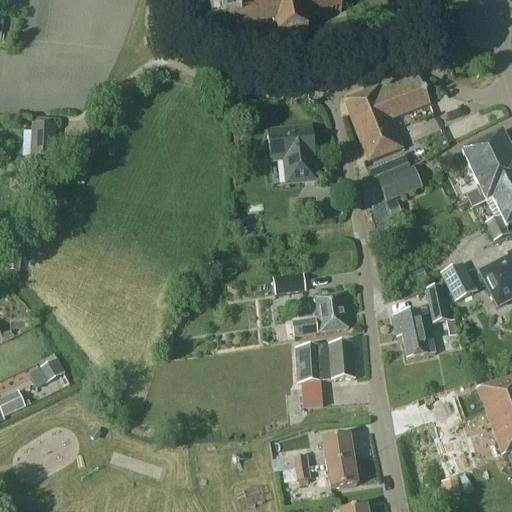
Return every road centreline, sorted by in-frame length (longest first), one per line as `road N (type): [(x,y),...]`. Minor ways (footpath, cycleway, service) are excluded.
road 1 (residential): [(402,511),(375,374),(359,224),(327,92)]
road 2 (residential): [(327,92),(271,92),(199,75),(161,40),(159,0)]
